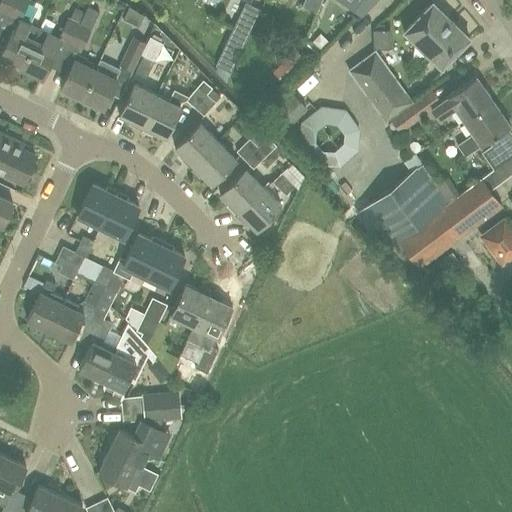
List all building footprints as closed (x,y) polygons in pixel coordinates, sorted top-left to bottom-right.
[(14,0),(0,0),(0,12),(7,16),(14,0)] [(29,0),(14,0),(7,16),(19,21),(29,0)] [(302,0),(300,7),(315,13),(320,0),(302,0)] [(469,39),(431,2),(403,32),(440,68),(469,39)] [(84,12),(68,45),(81,51),(91,30),(90,30),(99,11),(88,6),(84,12)] [(56,39),(68,45),(84,12),(74,8),(69,18),(67,17),(56,39)] [(230,72),(254,23),(240,16),(217,66),(230,72)] [(0,58),(20,68),(38,29),(26,23),(23,28),(16,24),(13,31),(11,30),(0,53),(0,58)] [(38,29),(20,68),(42,79),(55,51),(53,50),(57,44),(49,40),(51,35),(38,29)] [(119,65),(120,66),(132,72),(146,43),(132,36),(119,65)] [(297,72),(307,62),(297,51),(286,61),(297,72)] [(374,51),(348,70),(378,113),(405,94),(374,51)] [(146,78),(153,61),(142,56),(135,73),(146,78)] [(79,102),(96,66),(82,60),(81,63),(73,59),(60,87),(63,89),(61,93),(79,102)] [(99,61),(96,66),(79,102),(98,110),(100,106),(103,108),(116,80),(114,79),(118,71),(99,61)] [(463,122),(491,102),(475,78),(475,77),(446,97),(431,108),(430,108),(438,119),(454,108),(463,122)] [(194,108),(211,87),(203,80),(188,96),(174,89),(168,101),(156,95),(139,130),(150,136),(152,132),(164,138),(182,102),(185,100),(194,108)] [(139,130),(156,95),(133,84),(118,115),(130,121),(128,125),(139,130)] [(211,87),(194,108),(203,116),(221,96),(211,87)] [(286,126),(305,108),(291,94),(273,113),(286,126)] [(388,119),(399,134),(422,118),(411,102),(388,119)] [(491,102),(463,122),(473,135),(457,146),(457,145),(456,146),(464,157),(465,157),(464,157),(480,146),(509,126),(508,125),(491,102)] [(368,150),(334,105),(300,129),(334,175),(368,150)] [(189,169),(217,141),(199,123),(174,147),(183,157),(180,160),(189,169)] [(0,172),(11,178),(11,177),(23,180),(34,156),(8,144),(10,139),(0,133),(0,172)] [(257,147),(244,160),(252,168),(265,155),(266,156),(276,145),(267,137),(257,147)] [(257,147),(248,138),(235,152),(244,160),(257,147)] [(217,141),(189,169),(197,178),(200,175),(210,184),(235,160),(217,141)] [(503,162),(511,154),(511,149),(509,145),(497,153),(492,146),(482,153),(493,169),(503,162)] [(348,189),(372,173),(366,164),(342,181),(348,189)] [(262,188),(261,187),(244,169),(219,194),(228,204),(225,206),(233,214),(262,188)] [(272,181),(285,194),(293,186),(282,172),(272,181)] [(383,249),(396,240),(397,241),(435,212),(411,180),(402,186),(399,183),(367,207),(357,216),(383,249)] [(435,212),(397,241),(417,267),(496,208),(501,205),(499,203),(497,205),(479,180),(449,201),(435,212)] [(99,227),(116,191),(105,186),(104,189),(91,184),(76,215),(99,227)] [(245,221),(255,231),(280,206),(277,203),(262,188),(233,214),(243,224),(245,221)] [(116,191),(99,227),(123,238),(138,206),(126,200),(128,196),(116,191)] [(0,225),(1,226),(12,203),(0,197),(0,225)] [(501,263),(511,255),(511,232),(503,221),(482,236),(501,263)] [(115,293),(123,277),(128,280),(133,271),(145,277),(162,241),(151,236),(149,239),(137,233),(124,260),(119,257),(104,287),(115,293)] [(74,252),(84,257),(85,258),(94,241),(83,235),(74,252)] [(162,241),(145,277),(168,288),(183,256),(171,250),(173,246),(162,241)] [(84,257),(74,252),(62,246),(56,257),(78,268),(84,257)] [(94,282),(104,287),(119,257),(120,256),(109,251),(94,282)] [(47,331),(63,298),(51,292),(55,285),(46,281),(40,292),(39,292),(26,320),(47,331)] [(94,311),(105,288),(94,282),(83,306),(94,311)] [(192,327),(209,291),(198,286),(196,290),(184,284),(165,324),(159,321),(158,321),(147,345),(155,356),(169,327),(174,330),(179,320),(192,327)] [(105,288),(94,311),(104,316),(115,293),(105,288)] [(220,297),(209,291),(192,327),(185,341),(198,347),(203,349),(190,377),(201,382),(217,349),(211,347),(216,336),(231,306),(219,300),(220,297)] [(158,321),(159,321),(167,304),(152,297),(135,331),(139,336),(147,345),(158,321)] [(63,298),(47,331),(69,341),(83,313),(75,309),(77,305),(63,298)] [(99,380),(115,347),(102,341),(111,324),(103,319),(78,369),(99,380)] [(139,336),(135,331),(127,323),(115,347),(99,380),(121,391),(134,364),(139,366),(146,352),(135,346),(139,336)] [(171,374),(159,359),(153,363),(148,367),(161,384),(172,375),(171,374)] [(142,408),(178,405),(177,392),(141,396),(142,408)] [(179,416),(178,405),(142,408),(144,420),(143,422),(139,420),(132,435),(118,429),(108,451),(140,466),(146,453),(158,459),(172,429),(160,423),(163,417),(179,416)] [(130,487),(140,466),(108,451),(97,472),(126,486),(126,485),(130,487)] [(4,456),(0,463),(0,505),(3,507),(4,508),(11,494),(25,466),(4,456)] [(52,511),(60,496),(37,486),(25,511),(52,511)] [(52,511),(78,511),(81,506),(60,496),(52,511)]
